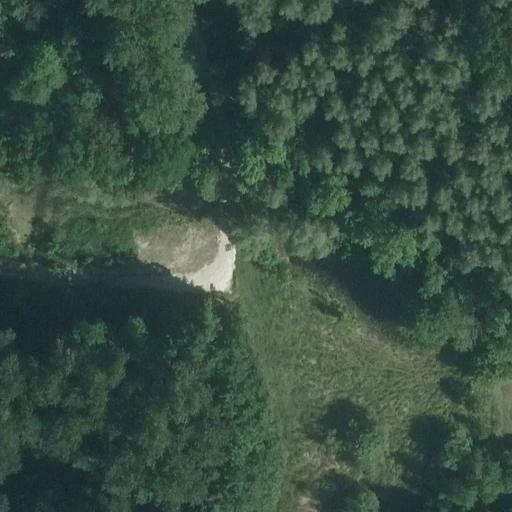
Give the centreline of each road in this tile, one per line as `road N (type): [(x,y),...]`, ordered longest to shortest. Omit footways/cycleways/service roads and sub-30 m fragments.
road 1 (track): [(126,511),(148,494),(281,492),(299,410),(246,248)]
road 2 (track): [(246,248),(97,264),(0,259)]
